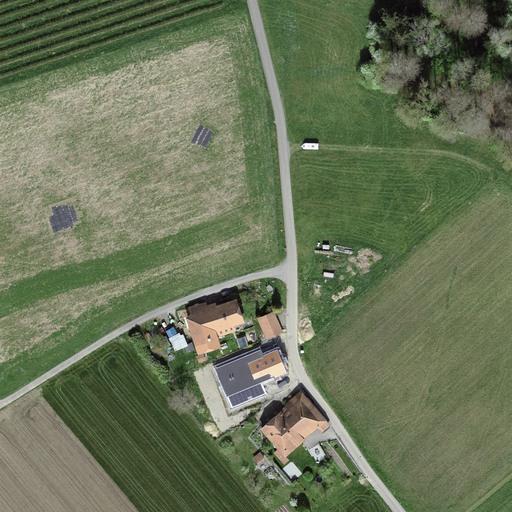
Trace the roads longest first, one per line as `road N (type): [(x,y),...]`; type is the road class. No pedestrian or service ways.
road 1 (residential): [(398,511),(304,383),(292,354),(281,128),(252,0)]
road 2 (track): [(283,148),(457,154),(511,180)]
